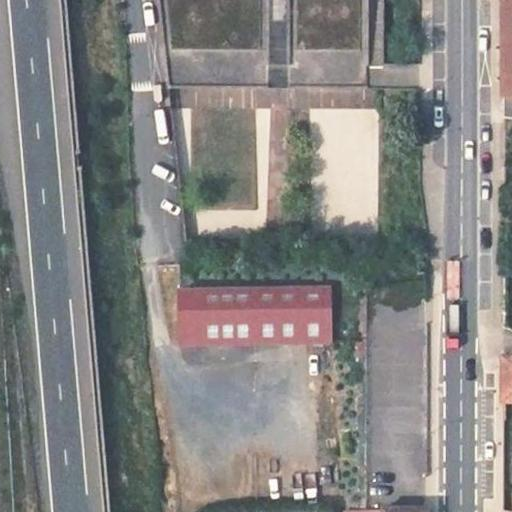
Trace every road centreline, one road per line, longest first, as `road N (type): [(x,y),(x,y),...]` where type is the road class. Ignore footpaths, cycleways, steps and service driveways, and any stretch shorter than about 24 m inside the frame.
road 1 (motorway): [(72,511),(28,0)]
road 2 (primary): [(461,511),(463,0)]
